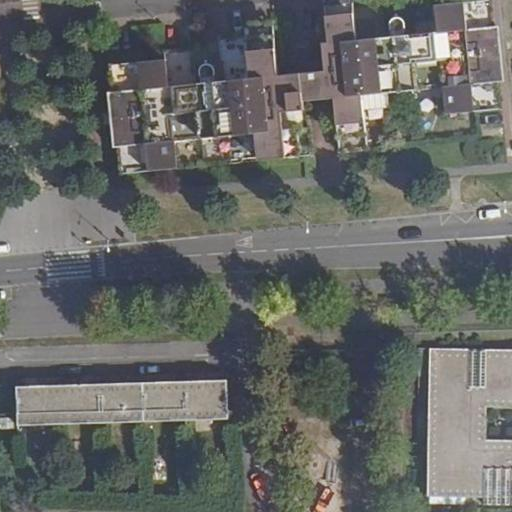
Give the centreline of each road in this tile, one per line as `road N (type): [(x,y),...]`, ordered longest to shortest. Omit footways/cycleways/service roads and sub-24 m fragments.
road 1 (residential): [(0,274),(304,249)]
road 2 (residential): [(511,231),(304,249)]
road 3 (residential): [(304,249),(511,246)]
